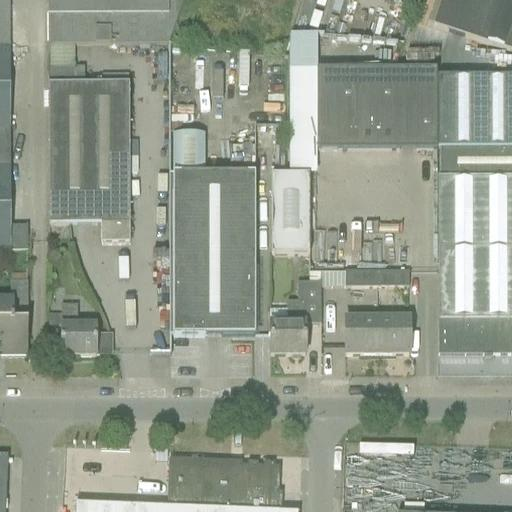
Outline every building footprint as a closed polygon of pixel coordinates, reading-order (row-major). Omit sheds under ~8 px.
[(8,231),(8,5),(0,5),(0,0),(46,0),(46,49),(166,49),(182,0),(0,0),(0,254),(24,255),(24,230),(8,231)] [(511,0),(442,0),(433,31),(511,56),(511,0)] [(435,153),(435,74),(315,73),(315,153),(435,153)] [(437,341),(437,359),(472,359),(508,359),(511,358),(511,81),(437,82),(437,153),(439,153),(439,181),(439,183),(437,183),(437,339),(437,341)] [(126,89),(47,89),(47,229),(67,229),(99,229),(99,249),(127,248),(126,89)] [(172,178),(203,178),(203,138),(172,138),(172,178)] [(172,340),(252,340),(253,340),(253,178),(168,178),(168,359),(170,359),(170,339),(172,339),(172,340)] [(307,180),(269,180),(269,259),(307,259),(307,180)] [(67,247),(67,229),(47,229),(47,247),(67,247)] [(353,275),(353,261),(343,261),(343,275),(353,275)] [(343,275),(343,278),(343,291),(374,291),(374,275),(353,275),(343,275)] [(407,275),(374,275),(374,291),(407,291),(407,275)] [(24,300),(24,286),(9,286),(9,304),(0,303),(0,360),(26,360),(26,326),(21,326),(21,300),(24,300)] [(320,329),(320,288),(297,288),(297,307),(286,307),(286,313),(269,313),(269,340),(269,360),(304,360),(304,329),(320,329)] [(94,339),(94,330),(76,330),(76,309),(59,309),(60,360),(94,360),(94,359),(110,358),(110,339),(94,339)] [(374,359),(374,323),(344,323),(344,339),(344,359),(374,359)] [(408,359),(408,339),(407,323),(374,323),(374,359),(408,359)] [(276,511),(278,471),(171,466),(169,511),(74,508),(73,511),(276,511)]
